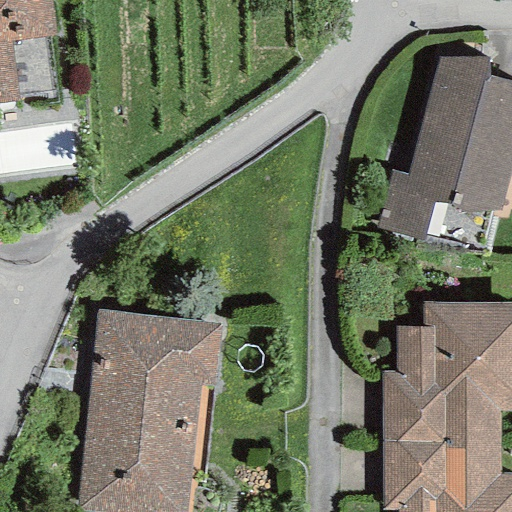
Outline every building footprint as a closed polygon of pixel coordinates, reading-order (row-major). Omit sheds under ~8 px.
[(0,0),(0,103),(18,101),(9,41),(54,36),(48,0),(0,0)] [(438,57),(406,175),(391,171),(376,231),(482,252),(491,212),(499,212),(511,163),(511,82),(484,75),(488,58),(438,57)] [(382,376),(383,443),(496,443),(497,411),(511,410),(511,303),(423,304),(423,329),(397,329),(397,376),(382,376)] [(96,310),(75,510),(90,511),(185,511),(189,480),(203,482),(219,324),(96,310)] [(511,511),(511,476),(497,477),(496,443),(383,443),(382,509),(397,509),(397,511),(511,511)]
